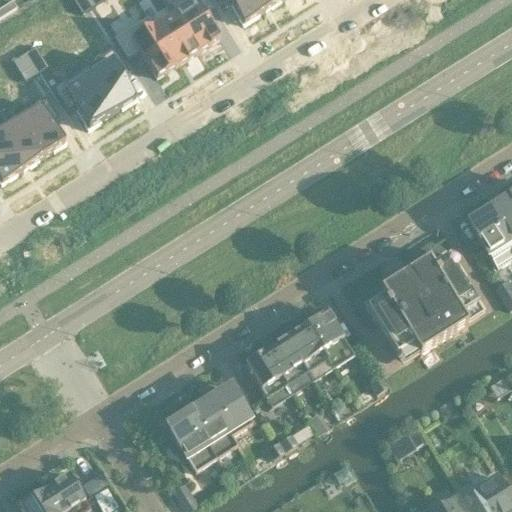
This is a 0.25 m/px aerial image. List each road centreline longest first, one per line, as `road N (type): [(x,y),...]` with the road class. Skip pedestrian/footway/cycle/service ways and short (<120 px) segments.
road 1 (tertiary): [(511,43),(45,336)]
road 2 (residential): [(96,417),(511,154)]
road 3 (residential): [(373,0),(0,237)]
